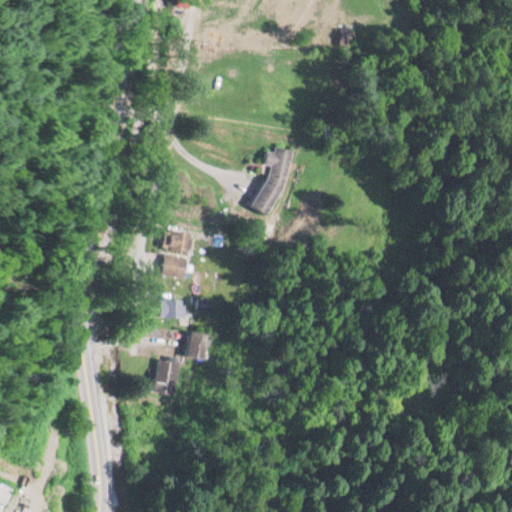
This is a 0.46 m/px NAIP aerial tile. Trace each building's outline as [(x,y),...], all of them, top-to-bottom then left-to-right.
[(290,148),(271,144),(269,150),(262,148),(258,161),(263,163),(251,207),(273,213),(290,148)] [(158,249),(188,249),(188,229),(158,229),(158,249)] [(182,275),(185,254),(160,251),(157,272),(182,275)] [(154,298),(154,316),(187,316),(187,298),(154,298)] [(182,355),(202,359),(207,335),(187,330),(182,355)] [(173,392),(177,359),(150,356),(147,390),(173,392)] [(0,509),(11,496),(0,486),(0,509)]
